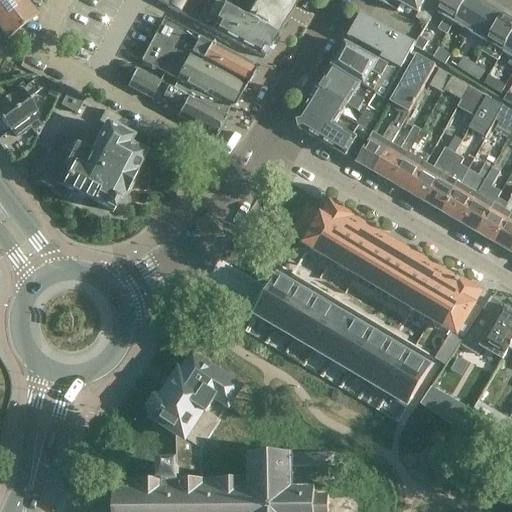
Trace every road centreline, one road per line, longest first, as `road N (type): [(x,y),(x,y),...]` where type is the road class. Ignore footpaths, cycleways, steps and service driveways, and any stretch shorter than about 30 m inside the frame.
road 1 (residential): [(242,163),(40,64),(69,0)]
road 2 (residential): [(511,280),(263,137)]
road 3 (residential): [(115,296),(197,241),(242,163)]
road 4 (residential): [(263,137),(336,0)]
road 5 (primary): [(21,511),(58,372)]
road 6 (primary): [(44,278),(25,297),(18,323),(34,359),(58,372)]
